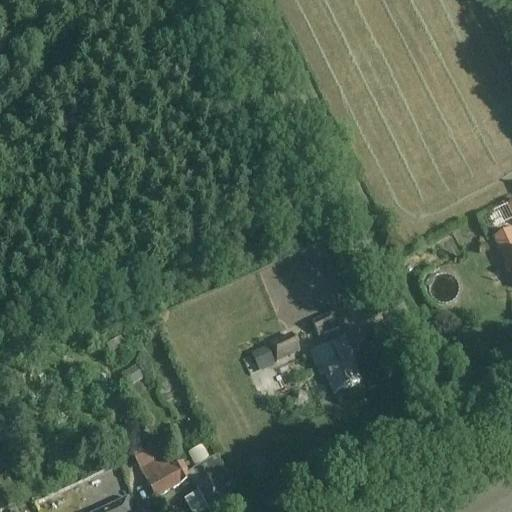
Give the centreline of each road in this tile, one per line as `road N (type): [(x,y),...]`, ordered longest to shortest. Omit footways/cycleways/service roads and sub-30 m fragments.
road 1 (unclassified): [(466,453),(245,0)]
road 2 (unclassified): [(355,511),(466,453)]
